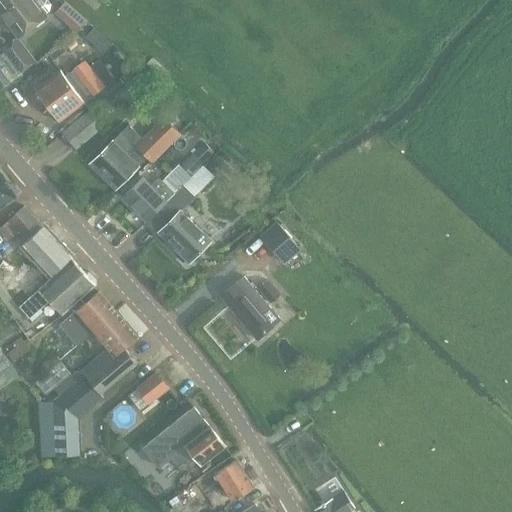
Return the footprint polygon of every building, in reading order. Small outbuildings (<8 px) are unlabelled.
[(45,16),(44,16),(49,12),(51,4),(47,0),(35,0),(34,2),(32,0),(0,0),(0,9),(19,35),(45,16)] [(57,11),(78,30),(88,19),(67,0),(57,11)] [(107,50),(113,42),(94,27),(88,35),(107,50)] [(19,72),(32,61),(15,38),(1,49),(19,72)] [(54,49),(48,53),(53,60),(59,55),(54,49)] [(151,57),(145,64),(163,80),(169,73),(151,57)] [(61,121),(86,101),(90,107),(118,84),(98,59),(89,65),(87,62),(85,60),(74,70),(76,73),(68,79),(61,69),(36,89),(61,121)] [(100,123),(89,109),(61,133),(75,150),(95,133),(100,123)] [(122,132),(90,164),(116,189),(148,157),(152,161),(181,132),(166,117),(144,139),(129,125),(122,132)] [(204,142),(181,165),(190,174),(213,152),(204,142)] [(174,193),(147,221),(189,263),(212,240),(192,221),(181,211),(194,197),(193,196),(213,177),(202,165),(174,193)] [(0,171),(0,207),(17,197),(0,171)] [(123,197),(147,221),(174,193),(158,177),(153,182),(151,180),(148,183),(142,177),(123,197)] [(24,205),(0,226),(0,228),(8,238),(14,233),(23,243),(42,225),(24,205)] [(276,221),(259,236),(284,264),(301,250),(276,221)] [(34,256),(51,274),(53,271),(70,256),(42,225),(23,243),(27,248),(23,252),(30,259),(34,256)] [(55,273),(37,289),(19,307),(32,321),(42,312),(40,309),(49,301),(61,315),(94,285),(95,278),(88,270),(84,271),(70,256),(53,271),(55,273)] [(258,339),(281,320),(245,277),(223,297),(258,339)] [(266,279),(256,288),(269,303),(280,294),(266,279)] [(61,324),(69,335),(77,345),(92,332),(92,331),(95,328),(97,330),(100,327),(99,326),(103,324),(101,321),(115,310),(100,292),(76,312),(61,324)] [(92,331),(92,332),(107,349),(114,358),(126,348),(138,338),(115,310),(101,321),(103,324),(99,326),(100,327),(97,330),(95,328),(92,331)] [(84,375),(59,396),(78,419),(103,398),(100,395),(139,363),(126,348),(114,358),(107,349),(80,371),(84,375)] [(14,349),(6,354),(12,362),(20,357),(14,349)] [(56,393),(49,399),(52,402),(59,396),(84,375),(80,371),(75,371),(53,389),(56,393)] [(155,372),(126,395),(139,411),(168,388),(155,372)] [(79,455),(77,421),(78,419),(59,396),(52,402),(49,399),(47,401),(37,401),(40,457),(79,455)] [(161,467),(170,459),(176,468),(185,463),(186,466),(196,458),(201,464),(225,445),(195,408),(145,448),(161,467)] [(211,501),(219,496),(226,491),(232,501),(254,487),(236,460),(215,474),(219,480),(204,489),(211,501)] [(350,511),(354,508),(343,489),(315,508),(317,511),(350,511)]
